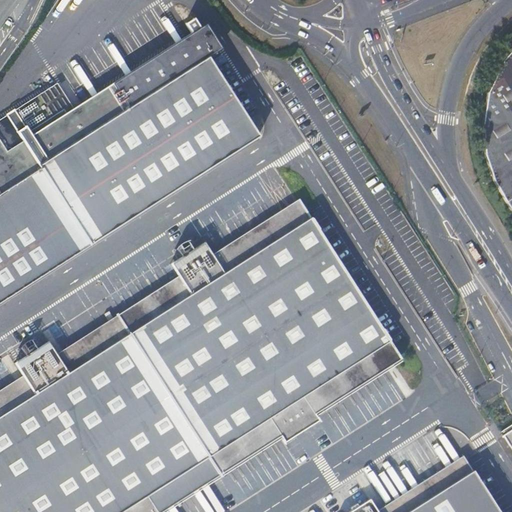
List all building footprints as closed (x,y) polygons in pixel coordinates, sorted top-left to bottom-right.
[(0,192),(0,299),(258,135),(207,56),(221,47),(205,22),(198,26),(193,17),(185,23),(190,31),(195,39),(185,45),(181,37),(80,101),(85,109),(76,114),(71,107),(54,81),(0,115),(0,192)] [(190,31),(181,37),(185,45),(195,39),(190,31)] [(511,49),(502,61),(487,93),(482,124),(484,155),(493,179),(505,201),(511,211),(511,49)] [(80,101),(71,107),(76,114),(85,109),(80,101)] [(125,320),(120,323),(110,330),(76,351),(61,361),(52,348),(45,353),(40,345),(35,348),(25,354),(21,357),(26,365),(18,369),(28,382),(7,395),(0,399),(0,511),(157,511),(153,505),(244,446),(275,427),(279,434),(283,441),(317,419),(308,406),(343,384),(376,363),(395,350),(303,206),(284,219),(216,262),(208,249),(201,254),(196,246),(191,249),(181,256),(176,259),(181,267),(174,271),(182,284),(174,289),(125,320)] [(175,247),(181,256),(191,249),(185,240),(180,243),(175,247)] [(203,241),(196,246),(201,254),(208,249),(203,241)] [(169,264),(174,271),(181,267),(176,259),(169,264)] [(121,314),(125,320),(174,289),(170,283),(121,314)] [(72,344),(76,351),(110,330),(105,322),(72,344)] [(19,345),(25,354),(35,348),(30,339),(26,339),(23,340),(21,342),(19,345)] [(47,340),(40,345),(45,353),(52,348),(47,340)] [(21,357),(14,362),(18,369),(26,365),(21,357)] [(376,363),(343,384),(347,390),(380,369),(376,363)] [(0,390),(0,399),(7,395),(11,393),(7,386),(0,390)] [(275,427),(244,446),(252,451),(279,434),(275,427)] [(511,429),(503,435),(511,449),(511,429)] [(498,511),(464,460),(384,511),(377,511),(370,500),(358,508),(360,511),(498,511)] [(360,511),(358,508),(369,500),(368,499),(357,506),(355,503),(351,506),(347,509),(349,511),(348,511),(360,511)]
